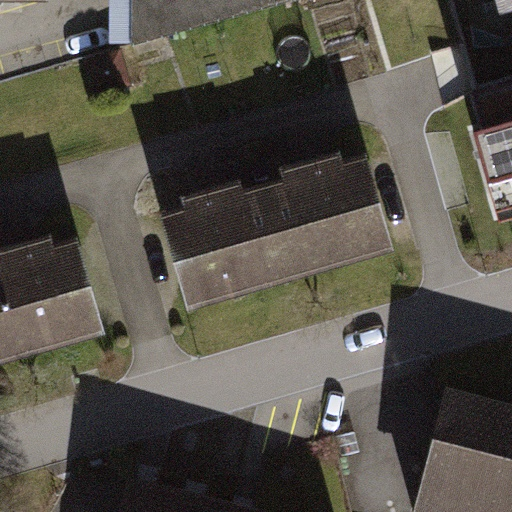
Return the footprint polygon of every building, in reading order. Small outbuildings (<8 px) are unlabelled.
[(129,0),(129,44),(281,0),(129,0)] [(463,116),(496,230),(511,225),(511,66),(467,80),(476,112),(463,116)] [(264,177),(292,275),(395,246),(366,146),(342,153),(339,144),(303,154),(280,161),(283,171),(264,177)] [(161,206),(189,305),(292,275),(264,177),(244,182),(241,171),(210,180),(182,188),(185,199),(161,206)] [(0,351),(2,359),(106,330),(77,229),(53,236),(51,228),(17,237),(0,241),(0,351)] [(411,485),(404,511),(511,511),(511,420),(434,400),(411,485)] [(145,484),(114,475),(102,511),(170,511),(176,494),(145,484)] [(193,498),(176,494),(170,511),(237,511),(238,511),(193,498)]
